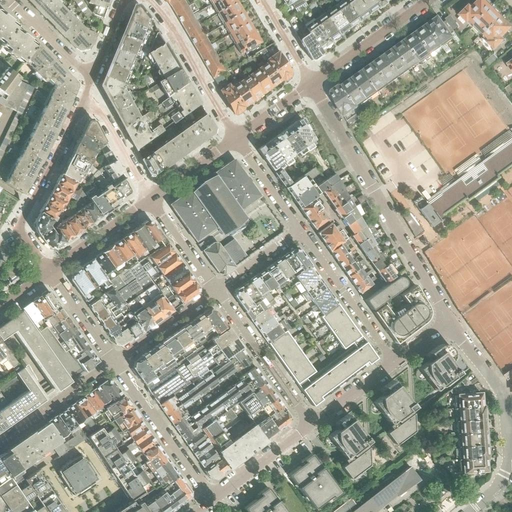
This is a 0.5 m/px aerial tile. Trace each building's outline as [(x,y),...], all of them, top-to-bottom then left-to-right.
[(36,10),(40,14),(54,0),(35,0),(31,4),(36,9),(36,10),(37,10),(36,10)] [(51,23),(65,9),(56,0),(54,0),(40,14),(45,19),(46,19),(51,23)] [(76,3),(82,12),(86,9),(80,0),(74,0),(73,1),(76,3)] [(89,0),(88,4),(95,7),(92,13),(94,16),(104,19),(110,0),(89,0)] [(173,9),(183,0),(167,0),(166,1),(172,8),(173,9)] [(184,0),(183,0),(173,9),(175,13),(187,5),(184,0)] [(218,14),(237,3),(237,2),(237,1),(236,0),(219,0),(212,4),(218,14)] [(282,0),(287,7),(292,4),(295,9),(304,4),(306,3),(311,0),(282,0)] [(360,21),(344,0),(343,0),(334,7),(349,29),(350,28),(352,28),(355,26),(355,24),(360,21)] [(370,14),(359,0),(344,0),(360,21),(362,21),(365,19),(365,17),(370,14)] [(381,8),(374,0),(359,0),(370,14),(372,14),(374,12),(375,10),(379,8),(380,9),(381,8)] [(374,0),(381,8),(382,8),(385,6),(386,5),(386,4),(386,3),(389,0),(374,0)] [(468,23),(473,27),(491,9),(482,0),(481,0),(478,4),(476,1),(465,12),(463,10),(458,16),(467,25),(468,23)] [(218,14),(224,24),(243,13),(243,12),(243,11),(241,8),(240,8),(237,3),(218,14)] [(175,13),(178,18),(180,17),(191,10),(187,5),(175,13)] [(123,37),(140,44),(144,46),(148,36),(145,34),(146,30),(150,19),(140,7),(135,7),(132,14),(123,37)] [(349,29),(334,7),(325,14),(340,35),(344,32),(346,32),(349,30),(349,29)] [(61,35),(76,20),(65,9),(51,23),(56,29),(55,29),(56,29),(56,30),(61,35)] [(92,18),(86,9),(82,12),(88,21),(92,18)] [(483,37),(501,18),(491,9),(473,27),(483,37)] [(180,17),(178,18),(181,23),(193,15),(191,10),(180,17)] [(230,35),(249,23),(248,22),(249,21),(247,18),(246,18),(243,13),(224,24),(230,35)] [(339,36),(340,35),(325,14),(315,21),(330,42),(334,39),(336,39),(339,37),(339,36)] [(193,15),(181,23),(184,28),(196,21),(193,15)] [(0,41),(2,44),(16,27),(17,25),(11,20),(11,19),(7,16),(0,24),(0,41)] [(427,27),(441,46),(454,37),(450,32),(453,30),(458,27),(454,21),(450,16),(445,20),(446,21),(442,24),(438,19),(437,19),(436,19),(432,22),(432,23),(427,27)] [(501,18),(483,37),(487,41),(486,43),(495,52),(501,47),(499,45),(509,34),(507,32),(511,28),(501,18)] [(70,45),(85,29),(76,20),(61,35),(64,38),(65,39),(65,38),(70,43),(69,44),(70,45)] [(196,21),(184,28),(188,34),(200,27),(199,25),(196,21)] [(330,42),(315,21),(305,28),(321,50),(325,48),(326,48),(327,48),(330,46),(331,44),(330,42)] [(230,35),(236,45),(255,34),(254,33),(255,31),(253,28),(252,28),(249,23),(230,35)] [(321,50),(305,28),(302,30),(301,29),(298,31),(295,25),(292,27),(295,33),(300,42),(312,61),(315,62),(321,58),(321,57),(325,55),(321,50)] [(85,29),(70,45),(75,49),(79,52),(90,50),(92,45),(93,46),(95,41),(94,41),(99,31),(93,29),(89,27),(86,26),(85,29)] [(6,52),(11,56),(27,36),(22,32),(16,27),(2,44),(1,45),(7,51),(6,52)] [(200,27),(188,34),(191,40),(203,33),(203,32),(200,27)] [(431,54),(441,46),(427,27),(425,27),(421,30),(421,31),(417,34),(431,54)] [(150,55),(166,45),(159,33),(157,34),(154,41),(149,54),(150,55)] [(203,33),(191,40),(194,45),(207,38),(205,35),(203,33)] [(255,34),(236,45),(242,55),(249,51),(250,51),(260,46),(259,44),(261,43),(260,42),(260,41),(259,38),(257,38),(255,34)] [(431,54),(417,34),(416,35),(414,35),(411,37),(410,39),(406,42),(420,62),(431,54)] [(27,36),(11,56),(14,58),(15,58),(21,63),(24,60),(36,45),(36,44),(29,39),(30,38),(27,36)] [(123,37),(111,64),(129,72),(135,58),(140,44),(123,37)] [(207,38),(194,45),(197,51),(210,44),(207,38)] [(409,69),(420,62),(406,42),(405,42),(403,42),(400,45),(399,47),(395,49),(409,69)] [(210,44),(197,51),(201,57),(214,50),(213,50),(211,45),(210,44)] [(37,46),(36,45),(24,60),(31,67),(35,71),(49,57),(45,52),(44,53),(44,52),(37,46)] [(181,71),(166,45),(150,55),(165,80),(181,71)] [(267,63),(281,82),(284,80),(285,82),(285,81),(287,82),(290,79),(291,78),(291,77),(292,74),(279,52),(271,58),(265,49),(260,51),(267,61),(266,61),(267,63)] [(409,69),(395,49),(395,50),(393,50),(389,52),(389,54),(385,57),(399,77),(409,69)] [(204,63),(217,56),(214,50),(201,57),(204,63)] [(489,68),(498,60),(494,55),(485,62),(489,68)] [(207,68),(220,61),(217,56),(204,63),(207,68)] [(44,82),(47,79),(58,67),(53,62),(53,61),(49,57),(35,71),(34,72),(44,82)] [(399,77),(385,57),(384,58),(382,58),(379,60),(378,62),(374,65),(388,84),(399,77)] [(210,74),(223,66),(220,61),(207,68),(210,74)] [(278,84),(281,82),(267,63),(259,69),(273,88),(274,88),(278,86),(278,84)] [(111,103),(127,94),(125,90),(122,89),(123,86),(126,87),(127,86),(129,86),(131,82),(127,82),(125,81),(129,72),(111,64),(102,88),(111,103)] [(378,92),(388,84),(374,65),(372,65),(368,67),(368,69),(364,72),(378,92)] [(54,85),(72,94),(72,95),(75,86),(74,82),(69,77),(69,78),(65,73),(58,66),(58,67),(47,79),(54,85)] [(210,74),(214,80),(221,75),(226,72),(223,66),(210,74)] [(2,105),(15,85),(18,81),(20,78),(7,67),(0,75),(0,104),(1,105),(2,105)] [(273,88),(259,69),(250,76),(263,95),(264,95),(265,95),(268,92),(269,91),(273,88)] [(169,99),(170,98),(190,87),(181,71),(165,80),(151,89),(149,90),(151,93),(153,92),(153,93),(161,88),(168,99),(161,104),(156,107),(158,110),(163,106),(166,110),(173,105),(169,99)] [(378,92),(364,72),(363,73),(361,73),(358,75),(357,77),(353,80),(367,100),(378,92)] [(245,108),(229,85),(228,85),(221,75),(214,80),(235,115),(237,116),(238,115),(240,115),(243,113),(243,111),(244,111),(243,109),(245,108)] [(259,98),(263,95),(250,76),(241,82),(254,101),(256,101),(259,99),(259,98)] [(367,100),(353,80),(352,80),(351,80),(347,83),(347,84),(342,87),(351,99),(358,108),(359,107),(358,106),(367,100)] [(250,104),(254,101),(241,82),(232,88),(230,84),(229,85),(245,108),(247,108),(250,105),(250,104)] [(22,100),(25,93),(27,90),(19,87),(15,85),(2,105),(16,112),(22,100)] [(69,100),(72,94),(54,85),(48,98),(67,106),(69,101),(69,100)] [(176,102),(179,106),(196,96),(190,87),(170,98),(173,102),(174,102),(175,103),(176,102)] [(338,106),(351,99),(342,87),(341,89),(339,87),(339,88),(336,87),(333,89),(333,92),(332,92),(332,95),(338,106)] [(27,102),(31,94),(25,93),(22,100),(27,102)] [(125,130),(141,118),(131,101),(127,94),(111,103),(125,130)] [(183,118),(188,115),(190,113),(201,105),(196,96),(179,106),(178,106),(179,106),(175,109),(178,113),(170,118),(173,122),(168,126),(170,128),(183,118)] [(64,113),(67,106),(48,98),(42,110),(61,119),(63,113),(64,113),(64,112),(64,113)] [(364,116),(358,108),(351,99),(338,106),(351,128),(355,125),(354,124),(364,116)] [(21,115),(27,102),(22,100),(16,112),(21,115)] [(125,130),(131,141),(147,130),(148,129),(144,123),(146,121),(144,117),(149,122),(156,117),(153,113),(158,110),(156,107),(141,118),(125,130)] [(57,125),(61,119),(42,110),(36,122),(55,132),(58,126),(57,126),(58,126),(57,125)] [(15,127),(21,115),(16,112),(10,124),(15,127)] [(180,135),(190,152),(214,135),(215,130),(207,115),(202,119),(201,118),(179,133),(180,135)] [(289,127),(306,151),(316,143),(313,140),(315,139),(305,120),(303,121),(301,118),(289,127)] [(103,154),(109,150),(93,121),(93,120),(87,120),(87,121),(81,133),(99,143),(100,147),(103,154)] [(52,137),(55,132),(36,122),(30,134),(48,144),(51,138),(52,138),(52,137)] [(9,139),(15,127),(10,124),(4,137),(9,139)] [(141,149),(155,139),(165,131),(170,128),(168,126),(164,129),(161,125),(153,131),(157,136),(156,137),(153,133),(151,135),(147,130),(131,141),(137,151),(141,149)] [(299,156),(306,151),(289,127),(278,134),(293,155),(297,152),(299,156)] [(470,201),(501,179),(499,176),(511,167),(511,129),(508,132),(424,193),(412,201),(415,205),(430,226),(468,199),(470,201)] [(165,131),(155,139),(157,141),(161,138),(162,138),(167,135),(165,131)] [(97,149),(100,147),(99,143),(81,133),(76,143),(94,154),(97,149)] [(45,150),(48,144),(30,134),(24,146),(43,156),(45,151),(46,150),(45,150)] [(293,155),(278,134),(269,141),(286,165),(292,160),(289,157),(293,155)] [(163,171),(190,152),(180,135),(153,154),(163,171)] [(0,150),(3,152),(9,139),(4,137),(0,145),(0,150)] [(257,149),(274,173),(280,169),(285,165),(285,166),(286,165),(269,141),(257,149)] [(94,154),(76,143),(71,154),(89,164),(94,154)] [(40,162),(43,156),(24,146),(18,159),(36,168),(39,162),(40,162)] [(106,160),(100,164),(103,167),(115,161),(109,151),(109,150),(103,154),(103,155),(106,160)] [(85,174),(89,164),(71,154),(66,164),(85,174)] [(156,177),(163,171),(153,154),(143,162),(151,175),(156,177)] [(32,174),(36,168),(18,159),(17,158),(12,169),(30,179),(33,175),(33,174),(32,174)] [(121,173),(115,161),(103,167),(107,173),(102,177),(106,182),(111,179),(114,177),(121,173)] [(238,211),(260,196),(236,162),(230,161),(212,174),(212,175),(213,177),(206,182),(205,181),(200,185),(200,186),(193,191),(192,189),(191,189),(172,202),(171,208),(195,242),(217,226),(222,233),(243,218),(238,211)] [(84,174),(85,174),(66,164),(61,174),(76,182),(77,183),(84,174)] [(292,198),(312,183),(309,179),(317,173),(313,167),(302,175),(301,175),(284,188),(292,198)] [(27,186),(30,179),(12,169),(4,183),(21,194),(26,186),(27,186)] [(280,169),(274,173),(283,186),(289,182),(280,169)] [(110,209),(120,202),(106,182),(102,177),(98,170),(93,176),(96,181),(101,188),(97,190),(110,209)] [(131,190),(121,173),(114,177),(117,182),(114,184),(111,179),(106,182),(120,202),(130,195),(131,190)] [(329,186),(338,180),(335,173),(325,180),(329,186)] [(72,189),(76,182),(61,174),(56,183),(79,196),(79,195),(80,192),(75,189),(72,189)] [(313,198),(322,191),(329,186),(325,180),(315,187),(312,183),(292,198),(299,208),(313,198)] [(344,189),(338,180),(329,186),(322,191),(328,200),(344,189)] [(78,198),(79,196),(56,183),(50,193),(65,202),(69,195),(70,198),(76,201),(78,198)] [(110,209),(97,190),(94,186),(84,193),(89,201),(90,202),(100,216),(110,209)] [(334,208),(349,198),(344,189),(328,200),(334,208)] [(79,196),(78,198),(76,201),(91,222),(100,216),(90,202),(85,206),(83,204),(79,199),(81,198),(84,201),(88,202),(89,201),(84,193),(82,190),(80,192),(79,195),(79,196)] [(61,209),(65,202),(50,193),(45,203),(64,214),(67,210),(64,208),(61,209)] [(299,208),(306,218),(323,206),(322,204),(319,207),(313,198),(299,208)] [(334,208),(341,217),(354,208),(349,198),(334,208)] [(76,202),(71,206),(68,209),(82,229),(91,222),(76,201),(76,202)] [(64,214),(45,203),(39,212),(54,221),(56,217),(55,216),(56,213),(58,216),(62,218),(64,214)] [(341,217),(347,226),(359,217),(364,214),(359,204),(354,208),(341,217)] [(324,208),(323,206),(306,218),(313,229),(327,219),(321,210),(324,208)] [(73,236),(82,229),(68,209),(67,210),(64,214),(67,216),(70,216),(63,221),(73,236)] [(424,231),(409,211),(402,216),(415,238),(420,234),(424,231)] [(64,242),(54,228),(56,226),(56,223),(54,221),(39,212),(35,219),(34,223),(34,227),(36,232),(44,244),(48,248),(53,248),(58,247),(64,242)] [(364,226),(359,217),(347,226),(353,234),(364,226)] [(73,236),(63,221),(56,226),(54,228),(64,242),(73,236)] [(162,246),(166,243),(152,222),(146,221),(141,225),(154,243),(158,240),(162,246)] [(154,243),(141,225),(141,224),(131,232),(146,253),(146,252),(151,248),(152,249),(156,246),(154,243)] [(317,234),(323,242),(341,230),(338,226),(334,228),(331,224),(317,234)] [(369,235),(364,226),(353,234),(351,235),(357,244),(369,235)] [(323,242),(329,251),(347,238),(341,230),(323,242)] [(142,256),(146,253),(131,232),(121,239),(133,256),(136,259),(141,255),(142,256)] [(375,244),(369,235),(357,244),(363,253),(375,244)] [(329,251),(335,259),(348,250),(345,246),(350,243),(347,238),(329,251)] [(133,256),(121,239),(111,246),(123,263),(133,256)] [(234,266),(218,243),(213,242),(208,246),(207,246),(205,247),(206,248),(202,251),(217,273),(219,274),(219,272),(222,273),(222,274),(223,274),(234,266)] [(142,266),(146,271),(173,252),(166,243),(162,246),(145,257),(148,262),(142,266)] [(380,253),(375,244),(363,253),(369,261),(380,253)] [(114,270),(123,263),(111,246),(101,252),(102,252),(114,270)] [(335,259),(341,268),(354,259),(359,255),(353,246),(348,250),(335,259)] [(302,271),(310,265),(299,250),(293,249),(289,252),(302,271)] [(104,277),(114,270),(102,252),(92,259),(104,277)] [(158,277),(180,262),(173,252),(146,271),(150,276),(155,273),(158,277)] [(295,276),(302,271),(289,252),(281,258),(295,276)] [(369,261),(376,271),(386,265),(386,264),(380,253),(369,261)] [(295,276),(281,258),(272,264),(283,279),(290,275),(292,278),(295,276)] [(104,277),(92,259),(87,262),(80,268),(93,286),(99,282),(103,288),(105,287),(107,291),(112,288),(108,282),(104,277)] [(341,268),(347,276),(360,267),(365,264),(362,260),(357,263),(354,259),(341,268)] [(127,268),(162,317),(172,310),(153,284),(137,261),(127,268)] [(160,290),(187,271),(180,262),(158,277),(161,281),(156,285),(160,290)] [(386,265),(376,271),(385,283),(393,277),(393,276),(396,274),(389,262),(386,264),(386,265)] [(8,280),(19,272),(14,264),(3,272),(8,280)] [(286,283),(283,279),(272,264),(264,270),(280,293),(282,292),(279,288),(279,287),(280,288),(286,283)] [(302,271),(295,276),(298,281),(294,284),(296,286),(315,272),(310,265),(302,271)] [(353,285),(366,276),(371,272),(369,270),(364,274),(360,267),(347,276),(353,285)] [(94,314),(111,302),(104,293),(97,298),(94,294),(91,296),(87,290),(93,286),(80,268),(72,273),(71,274),(70,280),(85,301),(94,314)] [(162,317),(127,268),(118,275),(152,324),(162,317)] [(280,293),(264,270),(256,275),(267,291),(273,286),(276,290),(279,294),(280,293)] [(169,291),(172,295),(193,280),(187,271),(160,290),(163,295),(169,291)] [(301,294),(320,280),(315,272),(296,286),(301,294)] [(129,312),(136,321),(143,331),(152,324),(118,275),(108,282),(112,288),(124,304),(129,312)] [(267,291),(256,275),(248,281),(261,300),(264,298),(269,294),(267,291)] [(366,276),(353,285),(359,293),(377,281),(374,276),(369,280),(366,276)] [(371,310),(402,287),(403,287),(404,285),(404,283),(403,281),(402,279),(400,278),(398,277),(396,278),(364,300),(371,310)] [(193,280),(172,295),(166,299),(173,309),(197,293),(198,287),(193,280)] [(307,302),(311,299),(326,288),(320,280),(301,294),(307,302)] [(261,300),(248,281),(240,287),(254,306),(260,301),(261,300)] [(428,314),(428,311),(428,308),(427,306),(414,285),(400,295),(406,303),(389,313),(383,304),(372,312),(395,343),(423,322),(426,320),(427,317),(428,314)] [(245,312),(254,306),(240,287),(235,290),(234,296),(245,312)] [(124,304),(112,288),(107,291),(104,293),(111,302),(111,303),(116,310),(124,304)] [(312,310),(332,296),(326,288),(311,299),(315,304),(311,307),(312,310)] [(50,316),(61,308),(49,292),(46,292),(39,296),(37,298),(48,313),(50,316)] [(289,302),(292,299),(287,292),(284,294),(289,302)] [(245,312),(251,321),(270,307),(276,303),(273,299),(274,299),(270,294),(269,294),(264,298),(268,304),(264,306),(260,301),(254,306),(245,312)] [(317,308),(322,315),(337,304),(332,296),(312,310),(314,311),(317,308)] [(37,298),(31,302),(42,317),(48,313),(37,298)] [(42,317),(31,302),(22,309),(33,323),(36,321),(42,317)] [(116,310),(111,303),(111,302),(94,314),(100,323),(117,311),(116,310)] [(105,329),(129,312),(124,304),(116,310),(117,311),(100,323),(105,329)] [(320,317),(325,324),(343,312),(337,304),(322,315),(320,317)] [(256,327),(275,313),(271,307),(271,308),(270,307),(251,321),(256,327)] [(304,315),(299,307),(295,310),(300,317),(304,315)] [(47,320),(52,326),(66,316),(61,308),(50,316),(43,321),(44,323),(47,320)] [(216,335),(227,328),(214,310),(208,309),(202,314),(216,335)] [(70,382),(21,310),(7,320),(12,328),(11,329),(55,393),(70,382)] [(112,339),(125,329),(136,321),(129,312),(105,329),(112,339)] [(325,324),(331,332),(349,320),(343,312),(325,324)] [(261,335),(280,321),(286,318),(283,314),(278,318),(275,313),(256,327),(261,335)] [(211,333),(214,337),(216,335),(202,314),(191,321),(207,342),(210,340),(210,339),(208,335),(211,333)] [(57,334),(72,324),(66,316),(52,326),(47,329),(53,337),(57,334)] [(337,340),(354,328),(349,320),(331,332),(337,340)] [(143,331),(136,321),(125,329),(131,339),(143,331)] [(203,345),(207,342),(191,321),(181,328),(193,345),(199,341),(202,345),(203,345)] [(267,343),(283,332),(280,328),(284,326),(280,321),(261,335),(267,343)] [(0,340),(10,333),(8,331),(3,323),(0,324),(0,340)] [(57,334),(63,342),(77,331),(72,324),(57,334)] [(193,345),(181,328),(171,335),(186,356),(192,352),(189,348),(193,345)] [(227,328),(216,335),(214,337),(210,339),(210,340),(214,344),(206,349),(209,355),(233,337),(227,328)] [(352,342),(360,336),(354,328),(337,340),(343,349),(352,342)] [(122,346),(131,339),(125,329),(112,339),(116,344),(116,345),(122,346)] [(267,343),(273,351),(291,339),(285,330),(283,332),(267,343)] [(73,357),(88,346),(82,339),(77,331),(63,342),(68,349),(72,356),(73,357)] [(186,356),(171,335),(161,342),(173,360),(181,354),(181,355),(184,358),(186,356)] [(307,380),(298,386),(312,406),(359,370),(376,358),(360,336),(352,342),(354,345),(307,380)] [(217,364),(226,358),(240,347),(233,337),(209,355),(216,365),(217,364)] [(273,351),(279,360),(297,347),(291,339),(273,351)] [(17,363),(0,340),(0,367),(4,372),(11,367),(17,363)] [(173,360),(161,342),(160,343),(151,350),(166,371),(176,364),(174,361),(168,365),(167,364),(173,360)] [(461,370),(465,367),(451,348),(450,347),(448,345),(445,344),(442,344),(440,345),(437,346),(424,356),(427,361),(418,368),(434,391),(445,382),(448,386),(458,379),(464,374),(461,370)] [(216,365),(209,355),(206,349),(203,345),(202,345),(193,351),(207,371),(208,370),(217,382),(226,376),(217,364),(216,365)] [(79,365),(93,354),(88,346),(73,357),(78,364),(79,365)] [(246,355),(240,347),(226,358),(232,366),(246,355)] [(284,367),(303,355),(297,347),(279,360),(284,367)] [(150,350),(140,357),(152,375),(155,373),(157,377),(158,376),(160,375),(160,374),(166,371),(151,350),(150,350)] [(208,388),(217,382),(208,370),(207,371),(193,351),(192,352),(186,356),(184,358),(197,378),(199,376),(208,388)] [(93,354),(79,365),(84,372),(99,362),(93,354)] [(246,355),(232,366),(234,370),(236,372),(251,362),(246,355)] [(284,367),(290,376),(309,363),(303,355),(284,367)] [(152,375),(140,357),(133,362),(132,368),(146,387),(159,378),(158,376),(157,377),(155,373),(152,375)] [(182,388),(190,382),(197,378),(184,358),(176,364),(166,371),(160,374),(160,375),(158,376),(159,378),(146,387),(158,405),(173,394),(182,388)] [(234,370),(232,366),(226,358),(217,364),(226,376),(234,370)] [(290,376),(298,386),(307,380),(305,378),(314,371),(309,363),(290,376)] [(27,391),(37,405),(46,398),(24,366),(22,368),(21,367),(14,373),(27,391)] [(245,384),(259,374),(254,367),(239,377),(241,380),(245,384)] [(251,393),(266,382),(259,374),(245,384),(251,393)] [(199,395),(208,388),(199,376),(197,378),(190,382),(199,395)] [(460,391),(470,383),(465,377),(456,385),(460,391)] [(112,403),(122,395),(113,381),(107,380),(100,385),(112,403)] [(241,380),(233,386),(242,399),(251,393),(245,384),(241,380)] [(412,413),(419,408),(416,404),(412,406),(393,380),(379,390),(382,395),(373,402),(389,425),(393,422),(395,425),(386,433),(395,445),(413,431),(412,413)] [(191,401),(199,395),(190,382),(182,388),(191,401)] [(271,390),(266,382),(251,393),(256,400),(271,390)] [(112,403),(100,385),(92,391),(104,408),(112,403)] [(224,392),(233,405),(238,402),(242,399),(233,386),(224,392)] [(191,401),(182,388),(173,394),(180,403),(182,407),(191,401)] [(256,400),(262,409),(277,399),(271,390),(256,400)] [(455,408),(481,406),(480,401),(481,399),(481,396),(480,395),(480,393),(479,393),(479,392),(478,392),(476,390),(473,391),(471,392),(470,392),(471,393),(469,393),(470,394),(468,394),(466,394),(463,392),(460,392),(457,395),(454,395),(455,402),(454,402),(455,408)] [(27,412),(37,405),(27,391),(16,398),(27,412)] [(92,391),(83,397),(97,416),(102,412),(105,410),(104,408),(92,391)] [(230,408),(233,405),(224,392),(215,398),(225,411),(230,408)] [(279,431),(268,417),(262,409),(256,400),(251,393),(242,399),(238,402),(242,409),(249,418),(253,424),(266,440),(279,431)] [(165,414),(180,403),(173,394),(158,405),(165,414)] [(122,395),(112,403),(104,408),(105,410),(102,412),(109,423),(113,420),(131,407),(122,395)] [(97,416),(83,397),(73,404),(87,423),(91,420),(88,416),(91,414),(94,418),(97,416)] [(19,418),(27,412),(16,398),(6,405),(13,415),(15,413),(19,418)] [(225,411),(215,398),(206,405),(216,418),(225,411)] [(275,412),(282,406),(277,399),(262,409),(268,417),(275,412)] [(165,414),(171,423),(187,411),(184,408),(183,408),(182,407),(180,403),(165,414)] [(85,424),(87,423),(73,404),(65,409),(76,425),(82,421),(85,424)] [(13,415),(6,405),(0,409),(0,431),(9,424),(19,418),(15,413),(13,415)] [(207,424),(216,418),(206,405),(198,411),(207,424)] [(290,417),(282,406),(275,412),(285,426),(289,423),(290,417)] [(456,422),(484,420),(483,414),(484,412),(484,409),(483,407),(483,406),(481,406),(455,408),(456,422)] [(121,431),(139,418),(131,407),(113,420),(121,431)] [(256,448),(266,440),(253,424),(237,436),(231,427),(225,431),(222,427),(236,416),(230,408),(225,411),(216,418),(207,424),(201,429),(205,434),(207,437),(209,440),(211,443),(213,446),(219,454),(218,455),(229,468),(242,458),(255,448),(256,448)] [(78,427),(76,425),(65,409),(57,415),(69,432),(70,433),(73,437),(77,444),(86,438),(79,428),(78,429),(78,428),(78,427)] [(177,431),(192,421),(189,417),(186,413),(187,412),(187,411),(171,423),(177,431)] [(207,424),(198,411),(189,417),(192,421),(199,430),(201,429),(207,424)] [(285,426),(275,412),(268,417),(279,431),(285,426)] [(368,447),(374,442),(371,438),(368,440),(348,414),(334,424),(337,429),(328,436),(344,458),(351,454),(354,457),(341,467),(350,479),(368,465),(368,447)] [(66,435),(69,432),(57,415),(47,422),(60,440),(68,451),(77,444),(73,437),(67,441),(66,439),(67,438),(66,435)] [(130,436),(144,427),(139,418),(121,431),(122,433),(123,432),(124,433),(126,431),(129,435),(128,436),(127,435),(125,437),(127,439),(130,436)] [(456,422),(457,434),(485,432),(484,426),(485,425),(485,422),(484,420),(456,422)] [(177,431),(184,441),(199,430),(192,421),(177,431)] [(47,422),(40,427),(53,445),(60,440),(47,422)] [(53,445),(40,427),(33,432),(34,433),(45,450),(52,446),(59,457),(68,451),(60,440),(53,445)] [(150,435),(144,427),(130,436),(134,442),(133,443),(132,442),(125,447),(127,449),(128,451),(150,435)] [(87,437),(95,448),(116,433),(113,428),(104,433),(101,428),(87,437)] [(184,441),(190,449),(207,437),(205,434),(202,436),(198,431),(201,429),(199,430),(184,441)] [(458,447),(485,445),(485,444),(486,442),(486,439),(485,438),(485,432),(457,434),(458,447)] [(20,468),(45,450),(34,433),(28,437),(27,436),(8,450),(20,468)] [(102,458),(115,449),(112,444),(120,438),(116,433),(95,448),(102,458)] [(142,453),(156,443),(150,435),(128,451),(129,452),(138,446),(142,453)] [(190,449),(196,458),(213,446),(211,443),(209,440),(207,437),(190,449)] [(144,463),(162,451),(156,443),(142,453),(146,459),(143,461),(144,463)] [(458,447),(459,460),(485,458),(486,458),(486,456),(487,455),(487,452),(486,450),(485,445),(458,447)] [(210,460),(218,455),(219,454),(213,446),(196,458),(202,466),(210,460)] [(109,469),(130,454),(129,452),(128,451),(127,449),(119,455),(115,449),(102,458),(109,469)] [(9,476),(20,468),(8,450),(0,455),(0,463),(7,474),(9,476)] [(154,469),(156,467),(168,459),(162,451),(144,463),(148,469),(152,466),(154,469)] [(116,479),(134,467),(131,462),(134,460),(130,454),(109,469),(116,479)] [(340,492),(324,471),(311,454),(303,460),(304,462),(287,475),(313,509),(325,499),(327,502),(340,492)] [(77,457),(65,465),(71,474),(77,475),(78,469),(87,463),(84,458),(83,459),(81,455),(77,458),(77,457)] [(229,468),(218,455),(210,460),(221,474),(229,468)] [(485,458),(459,460),(460,472),(463,472),(464,472),(464,473),(466,474),(469,474),(471,472),(473,472),(474,472),(476,472),(476,473),(477,472),(477,473),(480,475),(482,475),(484,473),(485,473),(485,472),(486,472),(485,469),(486,468),(486,465),(485,463),(485,458)] [(157,478),(173,467),(168,459),(156,467),(158,470),(154,474),(157,478)] [(221,474),(210,460),(202,466),(210,477),(210,478),(216,478),(221,474)] [(95,475),(87,463),(78,469),(77,475),(83,476),(89,485),(93,482),(93,481),(96,479),(94,476),(95,475)] [(76,481),(77,475),(71,474),(65,465),(60,468),(60,469),(57,471),(59,475),(58,475),(67,488),(76,481)] [(375,511),(396,495),(398,497),(420,480),(409,466),(406,468),(395,477),(392,474),(354,504),(350,498),(331,511),(375,511)] [(116,479),(123,490),(144,475),(141,470),(138,472),(134,467),(116,479)] [(180,477),(173,467),(157,478),(161,484),(166,481),(168,484),(172,480),(173,482),(180,477)] [(34,511),(26,501),(23,496),(19,490),(15,484),(24,479),(26,478),(21,470),(22,470),(20,468),(9,476),(10,478),(0,484),(0,495),(11,511),(34,511)] [(23,496),(44,482),(37,470),(26,478),(24,479),(27,485),(19,490),(23,496)] [(77,493),(89,485),(83,476),(77,475),(76,481),(67,488),(70,492),(70,491),(73,495),(76,493),(77,493)] [(123,490),(130,501),(137,496),(143,492),(140,486),(148,481),(144,475),(123,490)] [(191,492),(180,477),(173,482),(175,484),(187,500),(190,498),(191,492)] [(52,492),(44,482),(23,496),(26,501),(35,495),(39,501),(52,492)] [(187,500),(175,484),(174,486),(173,487),(171,484),(166,488),(168,491),(179,506),(187,500)] [(285,511),(281,506),(267,487),(259,493),(260,496),(243,508),(246,511),(285,511)] [(172,511),(179,506),(168,491),(165,493),(163,490),(158,494),(172,511)] [(34,511),(45,511),(59,503),(52,492),(39,501),(42,506),(34,511)] [(170,511),(172,511),(158,494),(153,497),(158,503),(155,505),(160,511),(170,511)] [(149,511),(143,504),(137,496),(130,501),(131,502),(127,504),(126,504),(126,505),(123,507),(122,507),(122,508),(118,510),(117,510),(117,511),(115,511),(149,511)] [(160,511),(155,505),(150,499),(143,504),(149,511),(160,511)] [(64,511),(59,503),(45,511),(64,511)]
